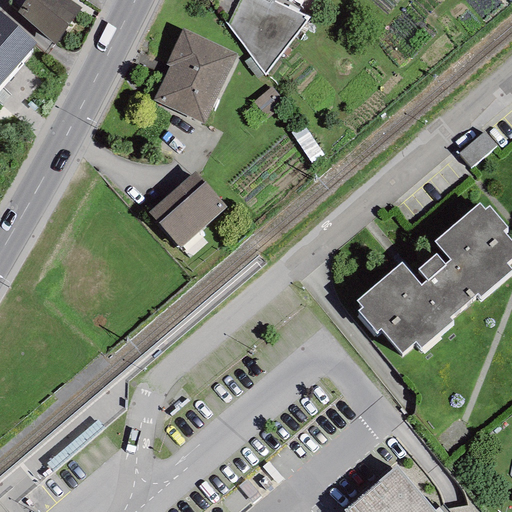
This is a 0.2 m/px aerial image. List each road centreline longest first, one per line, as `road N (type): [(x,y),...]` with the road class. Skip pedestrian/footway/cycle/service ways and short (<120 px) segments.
road 1 (residential): [(511,79),(180,366),(153,413),(129,511)]
road 2 (secondary): [(0,253),(131,0)]
road 3 (unknown): [(0,503),(84,424),(168,380)]
